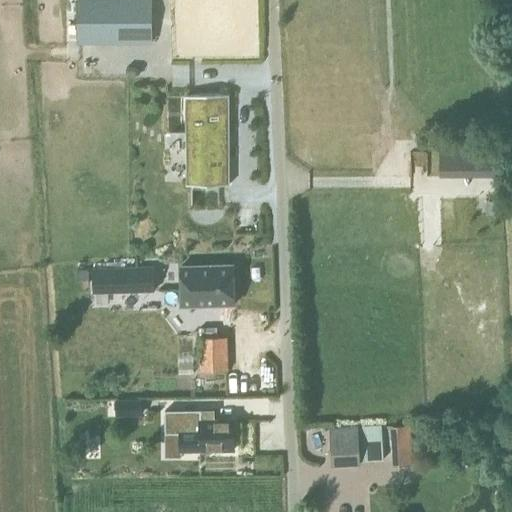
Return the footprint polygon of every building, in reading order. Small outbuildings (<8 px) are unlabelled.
[(80,0),(80,41),(152,41),(152,0),(80,0)] [(187,95),(187,184),(229,184),(229,95),(187,95)] [(441,151),(441,176),(492,175),(491,150),(441,151)] [(494,242),(492,213),(469,214),(471,243),(494,242)] [(152,267),(92,269),(93,293),(153,291),(152,267)] [(231,268),(182,268),(183,308),(232,307),(231,268)] [(87,270),(77,270),(77,280),(88,279),(87,270)] [(177,314),(177,301),(152,302),(152,314),(177,314)] [(199,371),(225,371),(225,338),(199,338),(199,371)] [(192,364),(179,364),(179,374),(192,374),(192,364)] [(209,400),(210,416),(265,414),(264,398),(209,400)] [(140,401),(116,401),(116,416),(140,415),(140,401)] [(200,410),(166,411),(166,432),(180,432),(180,448),(200,448),(201,451),(234,450),(233,420),(200,421),(200,410)] [(393,464),(410,464),(408,426),(391,427),(393,464)] [(332,465),(358,463),(356,428),(330,429),(332,465)] [(442,469),(443,495),(496,493),(495,467),(442,469)] [(362,511),(362,487),(333,488),(334,511),(362,511)]
